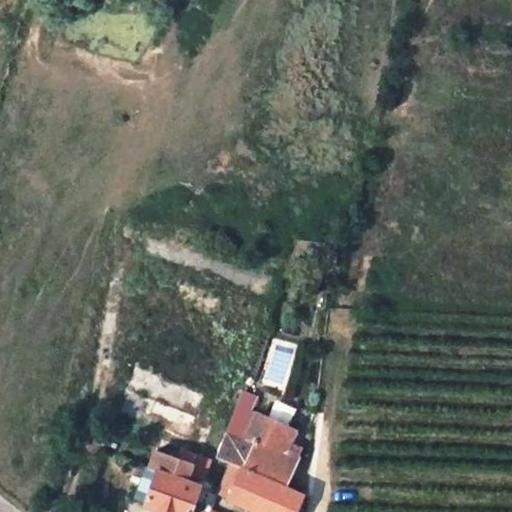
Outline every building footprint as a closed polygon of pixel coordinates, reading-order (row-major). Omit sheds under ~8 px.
[(226,347),(157,319),(119,414),(190,441),(226,347)] [(242,391),(233,414),(248,419),(256,396),(242,391)] [(259,511),(296,511),(304,495),(285,486),(298,458),(284,452),(288,443),(294,430),(262,415),(250,441),(227,430),(219,453),(233,460),(237,463),(228,484),(223,481),(218,492),(259,511)] [(301,448),(288,443),(284,452),(298,458),(301,448)] [(193,464),(155,451),(150,466),(145,464),(134,499),(148,504),(147,507),(164,511),(192,511),(201,486),(187,481),(193,464)] [(233,460),(223,481),(228,484),(237,463),(233,460)] [(207,469),(193,464),(187,481),(201,485),(207,469)]
